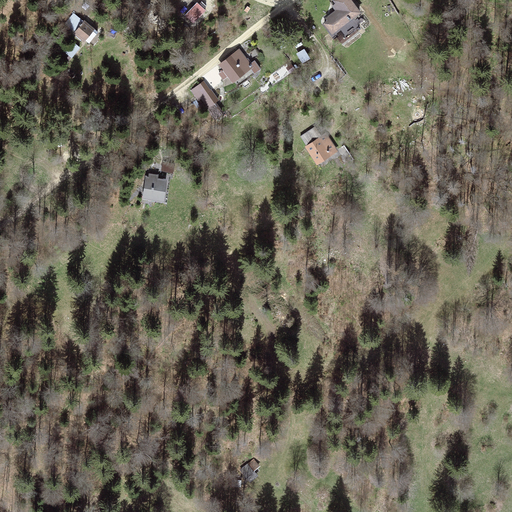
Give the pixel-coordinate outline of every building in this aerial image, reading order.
[(192,21),(203,10),(202,9),(207,4),(202,0),(187,15),(192,21)] [(359,12),(350,0),(335,0),(334,1),(338,6),(335,8),(337,10),(327,18),(329,20),(325,23),(332,32),(359,12)] [(66,23),(71,27),(69,30),(80,40),(83,37),(89,42),(98,31),(94,28),(94,27),(88,22),(86,25),(73,14),(66,23)] [(302,51),(298,53),(302,61),(316,53),(306,39),(304,39),(300,32),(297,34),(292,28),(286,32),(292,40),(290,41),(293,46),(295,45),(297,47),(299,46),(302,51)] [(73,42),(61,56),(67,61),(79,47),(73,42)] [(232,79),(251,65),(250,64),(251,63),(247,58),(246,59),(238,50),(220,64),(224,69),(219,73),(222,78),(228,74),(232,79)] [(198,99),(201,97),(216,118),(222,113),(214,102),(218,99),(211,90),(209,91),(203,82),(191,90),(198,99)] [(315,127),(300,136),(317,161),(329,153),(330,155),(336,151),(324,134),(317,139),(315,136),(320,134),(315,127)] [(172,171),(174,164),(164,162),(163,169),(172,171)] [(150,174),(146,195),(160,197),(162,182),(155,181),(156,175),(150,174)] [(258,466),(254,460),(241,470),(247,476),(258,466)]
